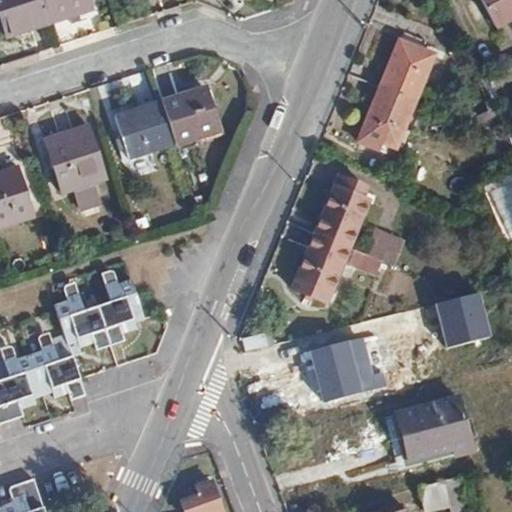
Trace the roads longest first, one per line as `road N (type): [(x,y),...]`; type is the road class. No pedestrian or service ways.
road 1 (residential): [(307,77),(191,24),(0,98)]
road 2 (tertiary): [(307,77),(186,379)]
road 3 (residential): [(166,429),(116,418),(0,460)]
road 4 (residential): [(260,511),(233,433),(186,379)]
